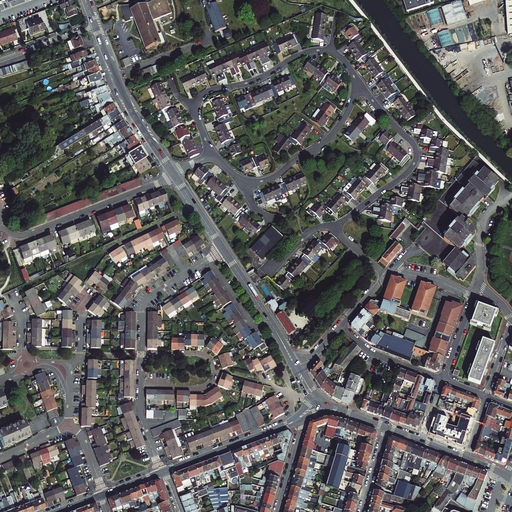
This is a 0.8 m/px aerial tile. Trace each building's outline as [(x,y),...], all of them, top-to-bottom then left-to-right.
[(72,0),(68,0),(59,3),(61,9),(65,7),(68,16),(77,13),(72,0)] [(172,10),(167,0),(139,0),(139,1),(140,3),(132,7),(130,3),(120,3),(127,20),(134,17),(147,47),(166,39),(162,30),(158,31),(153,18),(172,10)] [(226,27),(213,0),(206,0),(200,3),(202,7),(204,6),(205,7),(204,7),(205,12),(209,20),(211,24),(212,27),(215,32),(219,30),(222,37),(225,36),(228,38),(230,36),(232,33),(230,30),(227,29),(225,31),(224,33),(222,29),(226,27)] [(403,0),(407,12),(440,2),(439,0),(403,0)] [(441,8),(447,26),(466,19),(460,1),(441,8)] [(438,8),(426,12),(431,26),(443,23),(438,8)] [(325,16),(314,14),(312,26),(324,28),(325,16)] [(44,28),(40,16),(27,21),(31,33),(44,28)] [(59,23),(59,29),(71,25),(69,20),(64,22),(59,23)] [(356,34),(358,33),(350,23),(341,29),(349,40),(356,34)] [(17,38),(13,26),(0,30),(0,42),(4,41),(5,42),(17,38)] [(322,40),(324,28),(312,26),(310,39),(322,40)] [(288,46),(298,41),(294,31),(283,36),(288,46)] [(360,37),(358,33),(356,34),(349,40),(347,41),(349,44),(347,46),(352,53),(361,45),(357,39),(360,37)] [(71,39),(67,40),(70,48),(72,48),(74,53),(85,49),(80,36),(71,39)] [(283,36),(272,41),(277,51),(288,46),(283,36)] [(266,53),(270,51),(266,41),(259,45),(266,62),(270,60),(267,54),(266,53)] [(266,62),(259,45),(252,48),(256,57),(260,56),(260,57),(263,63),(266,62)] [(361,61),(371,54),(368,51),(366,52),(361,45),(352,53),(357,59),(359,58),(361,61)] [(252,48),(245,51),(252,68),(256,67),(253,61),(252,59),(256,57),(252,48)] [(74,53),(70,55),(72,61),(81,57),(87,55),(85,49),(74,53)] [(241,61),(237,54),(236,51),(229,55),(237,72),(241,71),(237,64),(237,63),(241,61)] [(252,68),(245,51),(237,54),(241,61),(241,63),(242,64),(245,62),(246,64),(249,70),(252,68)] [(371,54),(361,61),(368,70),(378,63),(373,56),(375,55),(373,52),(371,54)] [(87,55),(81,57),(82,60),(78,62),(79,64),(77,64),(78,66),(94,60),(92,54),(89,55),(87,55)] [(133,62),(131,55),(124,58),(126,65),(133,62)] [(237,72),(229,55),(222,58),(226,68),(230,66),(231,67),(234,74),(237,72)] [(226,68),(222,58),(215,61),(223,79),(226,77),(223,71),(223,70),(226,68)] [(223,79),(215,61),(213,59),(206,62),(212,74),(216,73),(217,74),(219,80),(223,79)] [(303,68),(313,75),(320,67),(310,59),(303,68)] [(82,71),(96,66),(94,60),(78,66),(77,67),(79,72),(82,71)] [(383,70),(378,63),(368,70),(374,77),(372,79),(374,81),(385,73),(386,73),(384,71),(383,71),(383,70)] [(89,75),(99,72),(96,66),(82,71),(83,74),(88,72),(89,75)] [(154,73),(152,67),(139,72),(142,78),(154,73)] [(318,84),(321,86),(330,74),(320,67),(313,75),(321,81),(318,84)] [(209,80),(204,69),(200,71),(193,74),(198,85),(209,80)] [(88,84),(100,79),(101,79),(99,72),(89,75),(84,77),(85,78),(86,78),(88,84)] [(385,73),(374,81),(381,91),(390,85),(384,78),(387,76),(385,73)] [(198,85),(193,74),(182,79),(188,93),(192,91),(191,88),(198,85)] [(291,74),(280,79),(284,89),(296,85),(291,74)] [(340,82),(330,74),(321,86),(328,91),(330,88),(334,91),(340,82)] [(90,85),(92,90),(103,86),(104,86),(102,81),(101,81),(100,79),(88,84),(89,85),(90,85)] [(269,84),(269,86),(274,96),(275,98),(278,97),(276,93),(284,89),(280,79),(269,84)] [(155,98),(166,94),(161,83),(150,87),(155,98)] [(390,85),(381,91),(388,101),(397,94),(399,93),(397,90),(395,92),(390,85)] [(92,98),(106,93),(105,88),(104,89),(103,86),(92,90),(89,91),(92,98)] [(269,86),(258,91),(263,101),(274,96),(269,86)] [(263,101),(258,91),(251,94),(250,93),(247,94),(253,108),(257,106),(256,104),(263,101)] [(109,99),(106,93),(92,98),(81,102),(82,105),(98,99),(100,103),(109,99)] [(401,96),(398,93),(397,94),(388,101),(390,104),(393,102),(397,108),(407,102),(402,95),(401,96)] [(155,98),(151,100),(153,104),(157,102),(161,110),(171,106),(166,94),(155,98)] [(216,110),(224,106),(219,94),(211,98),(216,110)] [(253,108),(247,94),(236,99),(241,110),(248,106),(250,109),(253,108)] [(328,116),(336,106),(325,97),(323,100),(325,102),(320,110),(328,116)] [(111,103),(109,99),(100,103),(94,106),(90,108),(91,110),(94,109),(96,113),(99,111),(102,109),(111,103)] [(407,102),(397,108),(405,119),(415,112),(407,102)] [(111,103),(102,109),(105,115),(114,109),(115,109),(111,103)] [(43,115),(57,111),(55,105),(45,109),(46,112),(42,113),(43,115)] [(169,120),(179,115),(176,108),(175,109),(173,105),(171,106),(161,110),(166,122),(169,120)] [(224,106),(216,110),(219,117),(218,118),(220,122),(228,118),(233,116),(228,105),(224,106)] [(328,116),(320,110),(317,108),(310,118),(321,126),(328,116)] [(118,114),(114,109),(105,115),(102,116),(61,142),(57,144),(60,150),(78,139),(99,126),(118,114)] [(352,124),(360,131),(368,121),(371,123),(374,119),(365,111),(361,115),(360,114),(352,124)] [(121,120),(118,114),(99,126),(101,129),(106,126),(107,127),(111,125),(112,126),(121,120)] [(169,129),(171,132),(175,130),(186,126),(184,123),(183,123),(179,115),(169,120),(172,128),(169,129)] [(220,135),(229,131),(225,123),(230,121),(228,118),(220,122),(221,125),(216,127),(220,135)] [(306,136),(314,126),(305,119),(297,130),(306,136)] [(125,126),(121,120),(112,126),(111,126),(114,132),(125,126)] [(348,137),(351,139),(352,140),(360,131),(352,124),(344,133),(348,137)] [(131,136),(125,126),(114,132),(112,133),(96,143),(98,147),(112,139),(114,142),(119,139),(121,142),(131,136)] [(191,138),(186,126),(175,130),(180,142),(181,142),(191,138)] [(382,127),(373,138),(376,140),(378,138),(385,144),(392,136),(382,127)] [(433,131),(414,129),(413,130),(413,132),(420,133),(422,134),(421,138),(422,138),(431,139),(433,131)] [(306,136),(297,130),(292,136),(291,135),(289,139),(294,142),(297,145),(300,142),(302,143),(306,136)] [(227,145),(236,141),(234,137),(232,138),(229,131),(220,135),(223,142),(225,141),(227,145)] [(280,142),(278,145),(279,147),(277,151),(284,156),(294,142),(289,139),(282,134),(277,140),(280,142)] [(124,148),(134,142),(131,136),(121,142),(120,143),(121,144),(122,144),(124,148)] [(392,136),(385,144),(382,147),(385,150),(386,149),(391,153),(399,145),(393,140),(395,138),(392,136)] [(191,138),(181,142),(188,157),(199,153),(192,137),(191,138)] [(443,141),(442,141),(431,139),(422,138),(421,142),(428,143),(431,143),(430,147),(441,149),(445,150),(446,142),(443,141)] [(234,156),(244,152),(240,143),(238,144),(236,141),(227,145),(228,148),(230,147),(234,156)] [(128,153),(137,147),(138,146),(136,143),(135,143),(134,142),(124,148),(123,148),(124,149),(125,149),(128,153)] [(391,154),(394,156),(401,147),(399,145),(391,153),(391,154)] [(140,150),(137,147),(128,153),(122,156),(129,167),(133,164),(144,157),(141,153),(142,153),(140,150)] [(401,147),(394,156),(400,162),(397,165),(400,168),(410,158),(407,155),(408,154),(401,147)] [(445,150),(441,149),(430,147),(429,151),(436,152),(438,153),(438,156),(447,158),(448,150),(445,150)] [(254,158),(258,167),(261,165),(263,168),(271,165),(267,155),(258,158),(257,156),(254,158)] [(451,158),(447,158),(438,156),(437,160),(435,160),(428,159),(427,163),(446,166),(448,166),(450,166),(451,158)] [(150,167),(144,157),(133,164),(139,173),(150,168),(150,167)] [(258,167),(254,158),(251,160),(250,158),(242,161),(247,172),(258,167)] [(375,160),(369,166),(371,168),(375,171),(382,163),(383,162),(381,161),(379,163),(377,162),(375,160)] [(499,183),(474,161),(455,181),(431,209),(434,212),(423,224),(422,226),(425,229),(414,242),(442,266),(443,265),(457,277),(456,278),(459,281),(460,280),(463,282),(476,268),(473,265),(474,264),(471,261),(469,262),(459,253),(471,239),(472,241),(475,237),(474,236),(476,233),(464,222),(476,209),(477,210),(481,207),(479,205),(484,200),(485,201),(488,198),(487,196),(499,183)] [(374,172),(379,177),(385,171),(386,172),(388,169),(382,163),(375,171),(374,172)] [(448,166),(446,166),(427,163),(427,167),(434,168),(436,168),(435,172),(438,172),(445,173),(447,173),(448,166)] [(205,181),(212,173),(209,170),(208,171),(202,166),(194,174),(192,176),(199,182),(198,183),(201,185),(204,182),(205,181)] [(375,171),(371,168),(363,177),(367,180),(374,172),(375,171)] [(304,183),(308,181),(303,171),(299,173),(300,174),(293,177),(297,187),(305,184),(304,183)] [(418,174),(417,177),(437,180),(438,172),(435,172),(433,171),(428,171),(427,175),(425,175),(418,174)] [(366,181),(370,185),(373,182),(374,183),(379,177),(374,172),(367,180),(366,181)] [(212,173),(205,181),(208,183),(207,184),(213,190),(220,182),(214,177),(215,176),(212,173)] [(297,187),(293,177),(285,180),(286,182),(282,183),(287,192),(297,187)] [(367,180),(363,177),(360,180),(358,177),(352,183),(359,189),(366,181),(367,180)] [(437,180),(417,177),(417,181),(424,182),(426,182),(426,187),(436,188),(439,189),(440,181),(437,180)] [(345,188),(343,191),(351,197),(357,190),(359,189),(352,183),(349,180),(343,187),(345,188)] [(360,192),(365,186),(368,188),(370,185),(366,181),(359,189),(357,190),(360,192)] [(217,196),(221,200),(228,191),(225,189),(226,187),(220,182),(213,190),(218,194),(217,196)] [(278,184),(271,187),(276,198),(278,201),(284,198),(283,194),(287,192),(282,183),(279,185),(278,184)] [(401,191),(420,194),(421,186),(411,184),(410,188),(409,188),(402,187),(401,191)] [(262,198),(264,203),(266,206),(278,201),(276,198),(271,187),(260,192),(262,198)] [(161,189),(151,193),(155,205),(156,208),(162,206),(161,203),(165,201),(167,201),(162,189),(161,189)] [(336,190),(331,196),(333,198),(341,205),(347,199),(348,200),(349,199),(351,197),(343,191),(340,193),(338,192),(336,190)] [(351,200),(353,197),(354,198),(360,192),(357,190),(351,197),(349,199),(351,200)] [(231,194),(228,191),(221,200),(224,202),(222,204),(228,210),(235,202),(229,196),(231,194)] [(420,194),(401,191),(401,195),(407,196),(409,196),(408,200),(417,201),(418,201),(420,194)] [(155,205),(151,193),(148,194),(141,197),(145,209),(155,205)] [(141,197),(132,200),(138,214),(145,212),(144,209),(145,209),(141,197)] [(402,199),(392,197),(392,202),(390,202),(383,201),(382,204),(392,206),(398,206),(401,207),(402,199)] [(336,211),(341,205),(333,198),(328,203),(326,202),(324,205),(327,208),(332,212),(334,209),(336,211)] [(324,205),(318,200),(312,207),(310,205),(307,208),(316,215),(318,213),(320,214),(327,208),(324,205)] [(236,219),(243,211),(240,209),(241,207),(235,202),(228,210),(234,215),(233,217),(236,219)] [(117,206),(122,220),(131,216),(126,205),(122,207),(121,204),(117,206)] [(398,206),(392,206),(382,204),(381,208),(380,208),(373,207),(372,211),(382,212),(391,213),(392,213),(396,214),(398,206)] [(114,210),(110,211),(114,223),(122,220),(117,206),(113,207),(114,210)] [(114,223),(110,211),(105,213),(104,210),(101,212),(106,226),(108,230),(116,227),(114,223)] [(245,227),(252,219),(243,211),(236,219),(245,227)] [(390,221),(391,213),(382,212),(372,211),(372,214),(379,215),(380,216),(380,219),(390,221)] [(106,226),(101,212),(97,213),(98,216),(93,218),(100,234),(108,231),(108,230),(106,226)] [(82,219),(78,221),(84,235),(92,232),(91,230),(93,229),(90,223),(89,224),(87,220),(83,222),(82,219)] [(261,228),(252,219),(245,227),(251,233),(249,235),(252,238),(254,236),(261,228)] [(390,238),(395,242),(411,224),(406,219),(390,238)] [(175,220),(170,223),(174,233),(177,232),(180,230),(175,220)] [(75,225),(71,227),(75,238),(84,235),(78,221),(74,222),(75,225)] [(164,227),(166,231),(170,239),(176,236),(175,235),(174,233),(170,223),(164,226),(164,227)] [(66,225),(62,227),(67,241),(75,238),(71,227),(67,228),(66,225)] [(286,235),(274,225),(252,249),(265,259),(286,235)] [(67,241),(62,227),(58,229),(59,231),(54,233),(59,244),(67,241)] [(158,228),(152,231),(157,241),(160,240),(162,238),(158,228)] [(157,241),(152,231),(146,234),(151,244),(152,247),(152,248),(159,245),(158,243),(157,241)] [(43,234),(39,236),(44,250),(53,247),(48,235),(44,237),(43,234)] [(151,244),(146,234),(140,237),(145,247),(146,249),(146,250),(152,247),(151,244)] [(321,242),(326,246),(328,248),(329,249),(335,242),(338,245),(340,242),(331,234),(328,236),(327,235),(321,242)] [(44,250),(39,236),(37,236),(35,237),(36,240),(32,241),(38,256),(38,257),(46,254),(44,250)] [(199,247),(203,244),(198,236),(190,241),(197,253),(201,250),(199,247)] [(145,247),(140,237),(135,239),(139,250),(143,248),(145,247)] [(139,250),(135,239),(128,242),(133,252),(136,251),(139,250)] [(317,254),(322,248),(323,249),(326,246),(321,242),(318,239),(316,242),(314,241),(308,247),(317,254)] [(38,256),(32,241),(28,243),(27,241),(23,242),(30,259),(38,256)] [(186,251),(188,254),(191,252),(193,255),(197,253),(190,241),(182,246),(184,248),(186,251)] [(23,242),(19,243),(20,246),(15,248),(21,263),(30,260),(30,259),(23,242)] [(128,242),(122,245),(127,255),(131,254),(133,252),(128,242)] [(392,247),(399,252),(402,249),(399,246),(396,243),(392,247)] [(118,247),(113,251),(119,260),(120,262),(121,263),(126,260),(118,247)] [(304,254),(302,257),(310,264),(312,261),(311,261),(317,254),(308,247),(303,253),(304,254)] [(389,250),(396,256),(399,252),(392,247),(389,250)] [(396,256),(389,250),(380,261),(386,267),(396,256)] [(119,260),(113,251),(107,254),(112,262),(113,264),(117,261),(119,260)] [(64,256),(61,257),(63,264),(67,262),(74,258),(73,255),(65,258),(64,256)] [(301,272),(306,266),(307,267),(310,264),(302,257),(299,260),(298,259),(292,265),(301,272)] [(168,267),(166,264),(164,261),(163,259),(155,264),(162,275),(166,273),(164,270),(168,267)] [(147,269),(152,277),(156,275),(158,278),(162,275),(155,264),(147,269)] [(288,272),(285,275),(293,282),(296,279),(295,279),(301,272),(292,265),(287,271),(288,272)] [(147,269),(145,266),(138,271),(139,274),(146,285),(150,283),(149,280),(152,277),(147,269)] [(24,267),(20,269),(25,281),(29,279),(24,267)] [(100,277),(93,272),(86,280),(84,282),(88,286),(91,283),(94,285),(100,277)] [(202,283),(204,287),(216,279),(211,272),(203,277),(205,280),(202,283)] [(80,283),(68,274),(63,281),(66,283),(77,292),(80,288),(77,286),(80,283)] [(146,285),(139,274),(128,281),(136,288),(140,285),(142,288),(146,285)] [(284,291),(289,284),(290,285),(293,282),(285,275),(282,278),(281,277),(275,283),(284,291)] [(399,309),(400,307),(401,303),(399,302),(407,282),(405,281),(406,279),(401,278),(399,278),(398,279),(393,276),(383,303),(378,301),(377,302),(372,300),(365,308),(374,316),(379,310),(381,310),(380,311),(388,313),(402,318),(402,319),(409,321),(412,313),(406,311),(399,309)] [(100,277),(94,285),(97,288),(95,291),(99,294),(105,287),(108,283),(100,277)] [(119,286),(123,289),(130,295),(136,288),(128,281),(126,279),(122,284),(119,286)] [(211,289),(213,292),(221,287),(216,279),(204,287),(207,291),(211,289)] [(77,292),(66,283),(60,290),(68,297),(71,293),(74,295),(77,292)] [(429,285),(428,286),(422,283),(411,311),(426,316),(436,289),(435,288),(436,286),(430,285),(429,285)] [(192,299),(200,294),(197,289),(194,285),(191,287),(188,284),(184,287),(192,299)] [(182,293),(179,295),(184,304),(192,299),(184,287),(180,289),(182,293)] [(211,297),(214,302),(226,294),(221,287),(213,292),(214,295),(211,297)] [(23,298),(22,297),(20,298),(23,302),(34,296),(30,288),(21,292),(23,296),(24,298),(23,298)] [(130,301),(127,299),(130,295),(123,289),(117,296),(127,304),(130,301)] [(68,297),(60,290),(55,298),(66,306),(68,303),(66,300),(68,297)] [(173,294),(169,297),(176,309),(184,304),(179,295),(175,298),(173,294)] [(226,294),(214,302),(218,307),(221,305),(222,308),(231,302),(230,299),(229,298),(226,294)] [(27,303),(28,305),(30,309),(39,305),(34,296),(23,302),(24,306),(26,305),(26,304),(27,303)] [(92,303),(99,309),(101,307),(104,310),(108,305),(97,296),(92,303)] [(111,304),(119,310),(121,306),(124,308),(127,304),(117,296),(111,304)] [(176,309),(169,297),(165,299),(167,303),(163,305),(169,314),(176,309)] [(1,300),(0,300),(0,310),(8,307),(6,303),(4,304),(4,305),(3,305),(2,304),(1,300)] [(295,331),(283,312),(288,308),(284,301),(282,303),(281,303),(283,306),(279,308),(274,301),(273,302),(272,301),(271,301),(270,300),(267,302),(268,304),(267,304),(278,321),(288,336),(295,331)] [(39,305),(30,309),(34,317),(43,313),(41,310),(49,306),(47,301),(39,305)] [(99,309),(92,303),(85,311),(93,317),(95,314),(99,317),(103,312),(99,309)] [(451,305),(446,303),(437,330),(436,333),(429,353),(430,353),(431,354),(433,354),(443,358),(445,353),(446,353),(445,353),(449,342),(450,342),(449,342),(450,339),(456,322),(457,322),(462,307),(455,305),(454,305),(454,306),(451,305)] [(223,315),(226,320),(238,312),(236,310),(235,307),(233,305),(225,311),(226,313),(223,315)] [(496,312),(478,305),(472,323),(490,329),(496,312)] [(12,315),(8,307),(0,310),(0,317),(1,317),(3,320),(7,318),(12,315)] [(56,320),(60,320),(70,320),(70,315),(70,311),(55,310),(55,314),(56,314),(56,320)] [(158,310),(148,310),(148,319),(161,319),(161,313),(158,313),(158,310)] [(363,310),(360,314),(372,324),(373,323),(372,322),(374,319),(363,310)] [(232,323),(234,325),(243,320),(241,317),(240,315),(238,312),(226,320),(229,325),(232,323)] [(120,316),(119,321),(133,322),(133,319),(133,317),(133,314),(123,313),(123,316),(120,316)] [(372,324),(360,314),(357,318),(367,327),(369,328),(372,324)] [(357,318),(353,322),(362,329),(364,331),(367,327),(357,318)] [(29,319),(28,323),(28,324),(27,324),(27,323),(25,323),(25,328),(28,328),(39,328),(39,319),(34,319),(29,319)] [(148,319),(148,328),(157,329),(157,325),(161,325),(161,319),(148,319)] [(70,320),(60,320),(59,329),(69,329),(73,329),(73,324),(69,324),(70,320)] [(236,335),(248,328),(243,320),(234,325),(236,328),(232,330),(236,335)] [(88,325),(88,330),(98,330),(98,321),(91,321),(85,321),(85,325),(88,325)] [(133,322),(119,321),(116,321),(116,331),(123,331),(132,331),(133,322)] [(314,321),(305,331),(306,333),(310,337),(320,326),(314,321)] [(12,322),(2,322),(1,331),(12,331),(13,331),(16,332),(16,327),(13,327),(13,328),(12,328),(12,327),(12,322)] [(362,329),(353,322),(351,325),(351,327),(358,333),(362,329)] [(27,332),(25,332),(25,337),(38,338),(42,338),(42,328),(39,328),(28,328),(28,332),(28,334),(27,334),(27,332)] [(157,329),(148,328),(148,337),(161,338),(161,332),(157,332),(157,329)] [(247,339),(253,335),(248,328),(236,335),(238,340),(242,338),(244,341),(247,339)] [(69,329),(59,329),(59,333),(59,338),(73,339),(73,334),(69,334),(69,329)] [(407,329),(403,337),(416,342),(414,347),(420,349),(422,350),(426,337),(407,329)] [(98,330),(88,330),(88,334),(84,334),(84,339),(98,339),(98,330)] [(12,331),(1,331),(1,340),(16,341),(16,336),(13,336),(13,337),(12,337),(12,336),(12,331)] [(132,331),(123,331),(123,334),(119,334),(118,340),(132,341),(132,336),(132,334),(132,331)] [(371,333),(370,336),(366,341),(374,346),(373,347),(375,349),(384,335),(378,331),(376,334),(375,335),(371,333)] [(386,331),(385,333),(388,334),(386,338),(391,340),(393,335),(397,337),(394,345),(399,347),(403,337),(387,331),(386,331)] [(249,343),(250,345),(259,339),(256,333),(254,334),(253,335),(247,339),(249,343)] [(385,333),(384,335),(375,349),(381,351),(386,338),(388,334),(385,333)] [(354,343),(343,334),(337,341),(348,350),(354,343)] [(386,353),(391,355),(394,345),(397,337),(393,335),(391,340),(386,353)] [(206,345),(212,349),(218,340),(216,339),(212,336),(206,345)] [(38,338),(25,337),(25,342),(27,342),(27,340),(28,341),(28,342),(28,346),(38,347),(38,338)] [(161,338),(148,337),(147,347),(157,347),(157,344),(161,344),(161,338)] [(395,357),(410,362),(412,356),(413,352),(414,347),(416,342),(403,337),(399,347),(395,357)] [(73,339),(59,338),(59,347),(69,348),(69,343),(72,344),(73,339)] [(222,339),(220,338),(219,339),(218,340),(212,349),(215,352),(217,353),(223,344),(220,342),(222,339)] [(381,351),(386,353),(391,340),(386,338),(381,351)] [(98,339),(84,339),(84,344),(87,344),(87,348),(97,349),(98,339)] [(259,339),(250,345),(251,347),(253,350),(258,347),(263,344),(259,339)] [(16,341),(1,340),(1,349),(9,349),(12,349),(12,346),(12,344),(13,344),(13,346),(16,346),(16,341)] [(122,346),(122,349),(132,350),(132,346),(132,344),(132,341),(118,340),(118,346),(122,346)] [(494,345),(483,341),(468,381),(480,385),(494,345)] [(258,347),(261,352),(267,348),(264,343),(263,344),(258,347)] [(334,366),(328,376),(330,377),(332,373),(340,376),(342,372),(361,350),(354,343),(348,350),(346,352),(334,366)] [(394,345),(391,355),(395,357),(399,347),(394,345)] [(420,349),(418,354),(428,358),(429,355),(430,353),(429,353),(422,350),(420,349)] [(229,351),(218,354),(220,361),(231,357),(231,355),(229,351)] [(265,357),(270,368),(276,365),(271,354),(267,356),(265,357)] [(431,359),(442,363),(443,358),(433,354),(431,359)] [(247,358),(244,360),(249,370),(255,367),(254,364),(252,360),(251,359),(250,356),(247,358)] [(231,357),(220,361),(222,365),(222,367),(228,365),(234,363),(232,359),(231,357)] [(254,359),(252,360),(254,364),(255,367),(256,368),(257,370),(263,367),(259,361),(257,357),(254,359)] [(263,358),(259,361),(263,367),(263,369),(265,371),(267,370),(270,368),(265,357),(263,358)] [(439,371),(442,363),(431,359),(428,358),(424,368),(436,372),(439,371)] [(84,365),(84,369),(97,370),(98,364),(94,363),(94,360),(85,360),(84,363),(84,365)] [(118,367),(118,371),(132,371),(132,367),(132,365),(132,362),(122,361),(119,361),(118,367)] [(325,369),(318,362),(315,365),(323,371),(325,369)] [(326,380),(327,379),(324,375),(325,374),(331,364),(330,363),(325,369),(323,371),(322,373),(315,381),(321,389),(326,380)] [(315,365),(312,368),(317,372),(319,371),(322,373),(323,371),(315,365)] [(319,371),(317,372),(312,368),(310,371),(310,373),(315,381),(322,373),(319,371)] [(84,378),(85,378),(90,378),(94,379),(94,375),(97,375),(97,370),(84,369),(84,373),(84,375),(84,378)] [(399,373),(393,390),(400,393),(400,391),(402,386),(407,372),(401,370),(399,373)] [(121,377),(121,380),(131,381),(131,379),(131,377),(131,376),(132,371),(118,371),(118,377),(121,377)] [(234,376),(223,371),(220,378),(231,383),(232,381),(234,376)] [(402,386),(408,388),(410,383),(414,385),(415,385),(418,376),(407,372),(402,386)] [(30,382),(32,386),(36,385),(48,380),(46,375),(43,377),(42,375),(41,373),(36,375),(33,376),(34,380),(30,382)] [(346,391),(344,390),(336,387),(332,398),(346,405),(352,402),(355,394),(358,395),(364,380),(352,376),(351,376),(346,391)] [(403,425),(405,426),(415,401),(416,397),(417,395),(418,391),(422,382),(423,378),(418,376),(415,385),(411,394),(413,394),(412,397),(409,397),(408,401),(410,402),(406,411),(407,411),(405,416),(402,415),(399,424),(403,425)] [(220,378),(217,384),(228,389),(230,384),(231,383),(220,378)] [(423,404),(427,406),(428,404),(429,402),(434,384),(433,382),(423,378),(422,382),(418,391),(422,393),(423,391),(424,387),(427,388),(426,392),(427,392),(424,400),(423,404)] [(48,380),(36,385),(39,393),(48,390),(47,386),(50,385),(48,380)] [(131,381),(121,380),(121,384),(117,383),(117,389),(131,390),(131,381)] [(248,393),(251,382),(245,380),(242,387),(242,391),(244,392),(248,393)] [(330,384),(326,380),(321,389),(332,398),(336,387),(339,380),(337,380),(336,383),(334,381),(332,384),(331,383),(330,384)] [(83,386),(79,385),(79,389),(79,390),(93,390),(94,381),(84,381),(83,386)] [(504,387),(505,383),(498,381),(496,387),(505,390),(506,388),(504,387)] [(254,396),(257,383),(251,382),(248,393),(252,394),(251,396),(254,396)] [(263,385),(257,383),(254,396),(256,397),(256,399),(259,400),(263,385)] [(216,386),(210,390),(216,399),(219,398),(222,396),(216,386)] [(495,395),(503,398),(506,390),(505,390),(496,387),(494,393),(495,395)] [(150,402),(156,402),(156,388),(147,388),(147,398),(150,398),(150,402)] [(156,388),(156,402),(161,402),(161,398),(165,398),(165,389),(156,388)] [(131,390),(117,389),(117,394),(116,394),(116,399),(117,399),(121,399),(131,399),(131,390)] [(164,403),(173,403),(174,389),(165,389),(165,398),(164,403)] [(361,410),(367,412),(372,400),(373,395),(375,391),(369,389),(361,410)] [(48,390),(39,393),(38,394),(39,396),(41,400),(50,396),(48,390)] [(83,395),(83,399),(93,400),(93,390),(79,390),(79,395),(83,395)] [(216,399),(210,390),(205,393),(206,395),(204,395),(204,403),(211,403),(216,399)] [(376,415),(382,418),(389,401),(391,395),(384,393),(381,403),(376,415)] [(275,395),(262,401),(264,405),(265,404),(267,403),(268,405),(278,400),(275,395)] [(50,396),(41,400),(43,406),(53,402),(51,397),(50,396)] [(389,401),(382,418),(389,420),(394,407),(398,398),(394,396),(392,402),(389,401)] [(93,400),(83,399),(83,403),(79,403),(79,408),(92,409),(93,400)] [(270,409),(271,411),(282,406),(278,400),(268,405),(270,409)] [(372,400),(367,412),(371,414),(376,401),(372,400)] [(371,414),(376,415),(381,403),(376,401),(371,414)] [(415,401),(405,426),(413,429),(415,430),(419,429),(423,419),(427,406),(423,404),(415,401)] [(46,412),(49,411),(52,410),(56,408),(53,402),(43,406),(44,408),(46,412)] [(132,407),(130,403),(118,407),(121,416),(130,413),(129,408),(132,407)] [(487,413),(485,417),(486,417),(494,420),(496,415),(497,415),(500,408),(492,404),(489,406),(487,413)] [(398,423),(399,424),(402,415),(405,407),(401,405),(400,409),(398,413),(397,413),(395,417),(396,418),(395,422),(398,423)] [(273,418),(285,412),(282,408),(282,406),(271,411),(273,415),(272,416),(273,418)] [(397,413),(398,413),(400,409),(394,407),(389,420),(393,422),(395,422),(396,418),(395,417),(397,413)] [(92,409),(79,408),(78,418),(88,419),(89,415),(92,415),(92,409)] [(118,421),(120,426),(133,421),(130,413),(121,416),(122,419),(118,421)] [(314,438),(315,432),(317,431),(317,426),(324,424),(328,423),(325,435),(333,437),(337,424),(338,418),(329,416),(320,418),(310,422),(307,424),(306,429),(304,435),(314,438)] [(88,419),(78,418),(78,427),(82,428),(92,424),(92,419),(88,419)] [(342,440),(343,436),(347,421),(345,420),(341,419),(338,418),(337,424),(333,437),(334,438),(337,438),(335,444),(337,445),(337,446),(340,447),(342,440)] [(237,419),(228,422),(231,431),(236,430),(237,434),(242,432),(241,428),(240,425),(238,422),(237,419)] [(22,420),(0,429),(0,441),(3,448),(30,436),(22,420)] [(126,430),(127,433),(136,429),(133,421),(120,426),(123,431),(126,430)] [(347,421),(343,436),(349,437),(353,423),(347,421)] [(489,425),(490,423),(485,421),(484,421),(482,426),(484,427),(488,428),(491,429),(492,426),(489,425)] [(219,425),(224,438),(228,437),(227,433),(231,431),(228,422),(219,425)] [(349,437),(348,442),(354,444),(354,442),(355,440),(356,435),(359,425),(353,423),(349,437)] [(219,425),(211,428),(214,437),(218,436),(220,440),(224,438),(219,425)] [(359,425),(356,435),(363,437),(367,428),(359,425)] [(487,449),(488,446),(483,444),(484,442),(485,437),(488,428),(484,427),(482,426),(474,453),(484,457),(487,449)] [(505,436),(499,434),(498,438),(502,439),(511,443),(511,442),(511,431),(504,428),(501,427),(500,431),(506,433),(505,436)] [(99,428),(86,433),(88,437),(91,436),(93,440),(101,437),(99,428)] [(159,433),(161,437),(164,436),(165,440),(175,436),(172,428),(171,428),(168,430),(166,431),(162,432),(159,433)] [(211,428),(202,431),(207,445),(211,443),(210,439),(214,437),(211,428)] [(375,431),(367,428),(363,437),(366,438),(365,440),(374,442),(376,434),(375,431)] [(488,428),(485,437),(490,438),(491,435),(495,437),(496,437),(498,438),(499,434),(499,433),(499,432),(492,430),(491,429),(488,428)] [(136,429),(127,433),(124,434),(126,440),(129,438),(130,441),(140,438),(136,429)] [(183,433),(185,437),(186,442),(190,451),(194,449),(193,445),(197,444),(194,434),(192,430),(183,433)] [(207,445),(202,431),(194,434),(197,444),(200,442),(202,447),(207,445)] [(277,461),(283,463),(291,435),(287,431),(275,435),(280,449),(279,450),(277,451),(274,452),(277,461)] [(280,449),(275,435),(268,438),(272,447),(275,446),(277,445),(279,450),(280,449)] [(312,444),(314,438),(304,435),(302,441),(312,444)] [(167,444),(164,445),(165,450),(168,448),(179,445),(180,444),(177,436),(175,436),(165,440),(167,444)] [(101,437),(93,440),(95,444),(91,445),(93,450),(104,445),(101,437)] [(394,446),(400,449),(402,445),(399,444),(400,441),(391,437),(389,439),(386,449),(391,450),(393,450),(394,446)] [(494,451),(493,451),(490,459),(493,461),(495,461),(499,449),(500,445),(502,439),(498,438),(496,437),(495,441),(498,442),(494,451)] [(132,447),(134,450),(137,448),(143,446),(140,438),(130,441),(127,443),(129,448),(132,447)] [(267,449),(272,447),(268,438),(263,440),(267,449)] [(63,442),(66,451),(79,446),(77,442),(74,443),(72,439),(68,440),(63,442)] [(503,451),(499,449),(495,461),(504,465),(505,464),(510,450),(511,443),(502,439),(500,445),(504,446),(503,451)] [(259,441),(262,450),(264,455),(266,454),(268,453),(267,449),(263,440),(259,441)] [(374,442),(365,440),(363,446),(372,448),(374,442)] [(301,447),(312,450),(314,444),(312,444),(302,441),(301,446),(301,447)] [(400,449),(405,451),(407,443),(400,441),(399,444),(402,445),(400,449)] [(258,452),(254,443),(250,445),(255,459),(259,457),(258,452)] [(407,443),(405,451),(405,452),(404,453),(404,455),(402,461),(407,463),(408,459),(412,445),(407,443)] [(48,444),(44,445),(49,458),(57,455),(57,454),(54,446),(50,447),(48,444)] [(165,450),(167,455),(170,454),(172,458),(182,454),(183,453),(180,444),(179,445),(168,448),(165,450)] [(37,452),(40,461),(42,465),(50,462),(49,458),(44,445),(40,447),(41,451),(37,452)] [(104,445),(93,450),(96,458),(105,455),(104,452),(105,451),(104,445)] [(250,445),(245,447),(250,460),(251,461),(255,460),(255,459),(250,445)] [(370,455),(372,448),(363,446),(360,445),(358,452),(370,455)] [(415,461),(419,448),(412,445),(408,459),(415,461),(415,460),(415,461)] [(79,446),(66,451),(70,459),(79,456),(77,452),(81,450),(79,446)] [(343,479),(343,477),(345,473),(364,478),(365,472),(348,467),(349,463),(350,460),(347,459),(349,453),(349,449),(346,448),(340,447),(337,446),(334,455),(334,457),(331,467),(329,473),(328,478),(326,484),(325,487),(342,492),(343,489),(345,481),(344,481),(342,481),(343,479)] [(250,460),(245,447),(240,448),(243,456),(245,462),(247,462),(250,460)] [(312,450),(301,447),(299,453),(314,457),(313,461),(314,461),(315,459),(317,452),(312,450)] [(241,456),(243,456),(240,448),(229,453),(238,475),(238,476),(242,474),(238,464),(243,462),(241,456)] [(425,450),(419,448),(415,461),(415,460),(415,461),(413,465),(415,466),(416,464),(419,465),(420,462),(421,463),(425,450)] [(355,461),(357,462),(367,465),(370,455),(358,452),(352,450),(349,449),(349,453),(357,456),(355,461)] [(391,450),(386,449),(384,455),(396,459),(397,457),(395,452),(394,452),(394,451),(393,450),(391,450)] [(427,461),(430,452),(425,450),(421,463),(420,466),(424,467),(424,466),(425,466),(427,461)] [(30,460),(33,468),(39,466),(37,462),(40,461),(37,452),(28,455),(30,460)] [(229,453),(218,457),(223,471),(227,469),(229,473),(228,474),(230,478),(238,475),(229,453)] [(298,458),(308,461),(314,462),(315,460),(315,459),(314,461),(313,461),(314,457),(299,453),(298,458)] [(105,455),(96,458),(99,467),(105,465),(108,463),(107,460),(108,460),(106,454),(105,455)] [(267,465),(272,463),(271,460),(269,461),(266,454),(264,455),(267,465)] [(17,458),(19,465),(20,464),(21,464),(25,462),(28,461),(25,455),(22,456),(19,457),(17,458)] [(402,461),(396,459),(384,455),(382,461),(395,466),(397,462),(401,463),(402,461)] [(444,457),(438,455),(435,464),(434,468),(436,468),(444,457)] [(79,456),(70,459),(71,462),(67,464),(69,469),(78,466),(79,465),(82,464),(79,456)] [(223,471),(218,457),(213,459),(217,468),(218,472),(220,471),(222,476),(225,475),(223,471)] [(446,470),(450,459),(444,457),(436,468),(432,474),(434,475),(435,473),(438,474),(437,476),(442,478),(443,477),(446,470)] [(6,470),(9,469),(16,466),(19,465),(17,458),(0,465),(2,469),(3,471),(6,470)] [(298,458),(296,464),(307,467),(308,461),(298,458)] [(212,470),(217,468),(213,459),(209,461),(212,470)] [(450,459),(446,470),(451,471),(448,483),(445,487),(441,484),(430,500),(428,498),(420,508),(418,511),(419,511),(429,511),(434,507),(447,488),(450,483),(453,480),(460,463),(450,459)] [(212,470),(209,461),(204,462),(209,475),(211,474),(213,478),(215,477),(212,470)] [(262,467),(261,467),(258,477),(256,476),(255,479),(258,480),(277,485),(283,463),(277,461),(272,463),(267,465),(263,466),(262,467)] [(382,461),(381,467),(398,473),(396,481),(399,481),(403,483),(406,477),(408,478),(410,474),(404,472),(399,470),(400,468),(398,468),(398,467),(395,466),(382,461)] [(209,475),(204,462),(199,464),(204,477),(209,475)] [(250,468),(247,462),(245,462),(249,472),(254,470),(253,467),(250,468)] [(367,465),(357,462),(356,466),(355,465),(349,463),(348,467),(365,472),(367,465)] [(451,498),(454,494),(461,484),(464,476),(468,466),(460,463),(453,480),(450,483),(453,485),(456,482),(457,483),(451,491),(447,488),(434,507),(440,511),(441,511),(442,511),(444,508),(451,498)] [(204,477),(199,464),(194,466),(199,479),(202,486),(203,489),(205,489),(208,487),(207,484),(205,485),(203,480),(205,479),(204,477)] [(78,466),(69,469),(65,471),(69,479),(78,476),(76,472),(80,470),(78,466)] [(195,481),(199,479),(194,466),(185,470),(189,479),(192,488),(195,487),(193,483),(196,482),(195,481)] [(468,466),(464,476),(466,477),(462,485),(456,495),(454,494),(451,498),(456,502),(462,493),(465,489),(467,486),(474,468),(468,466)] [(379,474),(396,481),(398,473),(381,467),(379,474)] [(472,491),(474,489),(478,478),(481,471),(474,468),(467,486),(465,489),(472,491)] [(295,469),(293,475),(304,477),(305,474),(308,475),(314,477),(315,475),(305,472),(295,469)] [(189,479),(185,470),(181,471),(184,481),(189,479)] [(181,471),(176,473),(180,483),(184,481),(181,471)] [(487,473),(481,471),(478,478),(474,489),(476,490),(477,488),(478,489),(479,487),(481,488),(487,473)] [(180,483),(176,473),(172,475),(171,477),(179,498),(185,496),(180,483)] [(345,473),(343,477),(350,479),(351,479),(352,479),(351,483),(354,484),(353,487),(360,489),(364,478),(345,473)] [(379,474),(377,480),(387,484),(388,482),(397,486),(399,481),(396,481),(379,474)] [(293,475),(291,481),(305,485),(306,481),(311,483),(312,480),(307,479),(304,477),(293,475)] [(79,480),(78,476),(69,479),(72,488),(84,483),(83,478),(79,480)] [(153,482),(158,495),(159,498),(161,504),(167,501),(160,481),(157,480),(153,482)] [(222,482),(218,484),(213,486),(208,487),(205,489),(207,494),(209,500),(211,505),(213,510),(219,510),(219,511),(227,511),(228,511),(227,480),(222,482)] [(260,487),(275,491),(277,485),(258,480),(257,483),(261,484),(260,487)] [(387,484),(377,480),(376,485),(386,489),(387,484)] [(290,486),(309,492),(310,489),(305,488),(305,485),(291,481),(290,486)] [(400,498),(411,501),(420,489),(403,483),(399,481),(397,486),(395,492),(394,497),(400,498)] [(153,497),(158,495),(153,482),(148,484),(152,493),(153,496),(153,497)] [(75,496),(84,493),(83,489),(86,487),(84,483),(72,488),(75,496)] [(152,493),(148,484),(144,485),(147,495),(152,493)] [(37,510),(47,506),(42,493),(39,485),(35,486),(38,492),(35,493),(37,499),(33,500),(37,510)] [(145,496),(147,495),(144,485),(138,488),(144,505),(146,510),(152,507),(151,506),(148,498),(146,498),(145,496)] [(290,486),(288,491),(298,494),(308,497),(308,495),(310,495),(311,493),(309,492),(290,486)] [(51,490),(54,499),(58,498),(60,501),(64,500),(59,487),(51,490)] [(259,493),(274,497),(275,491),(260,487),(259,492),(259,493)] [(31,511),(32,511),(25,491),(24,488),(20,489),(24,499),(21,500),(25,511),(31,511)] [(138,488),(132,490),(136,499),(139,498),(142,505),(144,505),(138,488)] [(179,498),(182,504),(192,500),(195,499),(207,494),(205,489),(203,489),(198,491),(198,493),(193,498),(191,494),(190,494),(185,496),(179,498)] [(468,497),(472,491),(465,489),(462,493),(468,497)] [(476,502),(480,492),(476,490),(474,489),(472,491),(468,497),(467,498),(476,502)] [(42,493),(47,506),(51,504),(50,501),(54,499),(51,490),(42,493)] [(134,509),(139,507),(138,505),(138,503),(135,504),(133,500),(136,499),(132,490),(127,491),(132,502),(133,506),(134,509)] [(9,496),(15,511),(20,511),(13,494),(14,494),(13,492),(13,491),(8,493),(9,495),(9,496)] [(16,491),(13,492),(14,494),(13,494),(20,511),(25,511),(21,500),(19,494),(17,494),(16,491)] [(32,511),(37,510),(33,500),(32,497),(30,498),(27,491),(25,491),(32,511)] [(117,495),(121,506),(132,502),(127,491),(117,495)] [(372,497),(383,500),(390,502),(391,501),(399,503),(400,498),(394,497),(386,495),(374,491),(372,497)] [(257,497),(258,498),(272,502),(274,497),(259,493),(259,496),(258,496),(257,497)] [(467,498),(468,497),(462,493),(456,502),(469,511),(471,511),(476,502),(467,498)] [(122,508),(121,506),(117,495),(112,497),(116,509),(117,510),(122,508)] [(5,498),(10,511),(15,511),(9,496),(5,498)] [(356,505),(357,501),(347,498),(343,496),(341,496),(340,500),(346,502),(356,505)] [(1,501),(5,511),(10,511),(5,498),(5,497),(0,499),(1,501)] [(116,509),(112,497),(109,498),(108,501),(111,511),(116,511),(115,509),(116,509)] [(372,497),(370,505),(380,508),(384,509),(393,511),(392,511),(403,511),(405,509),(394,506),(394,507),(382,503),(383,500),(372,497)] [(261,503),(271,506),(272,502),(258,498),(257,500),(253,499),(253,501),(261,503)] [(184,510),(196,505),(197,504),(195,499),(192,500),(182,504),(184,510)] [(346,502),(343,510),(349,511),(353,511),(356,505),(346,502)]
